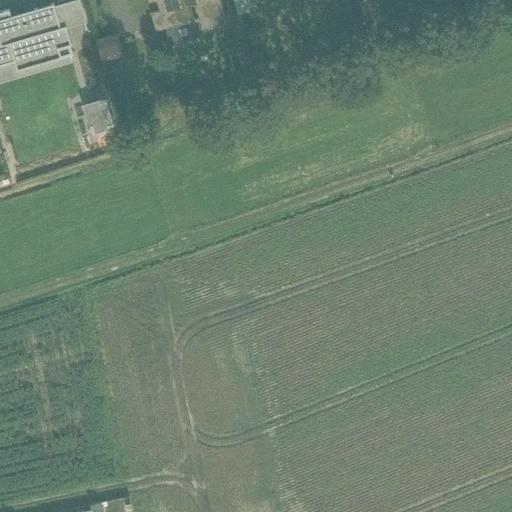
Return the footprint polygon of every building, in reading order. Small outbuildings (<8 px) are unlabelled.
[(197,18),(200,31),(227,25),(220,0),(148,0),(155,28),(197,18)] [(248,0),(233,0),(237,13),(251,9),(248,0)] [(369,0),(358,0),(368,38),(379,36),(369,0)] [(0,64),(15,60),(18,68),(60,56),(57,47),(67,44),(71,43),(66,27),(66,25),(60,27),(54,5),(53,3),(33,9),(35,14),(12,21),(10,16),(8,9),(0,11),(0,64)] [(114,34),(96,39),(101,58),(119,54),(114,34)] [(101,101),(85,106),(90,125),(91,127),(93,133),(94,133),(94,130),(113,125),(106,100),(101,101)] [(73,511),(103,511),(102,502),(90,505),(91,508),(73,511)]
